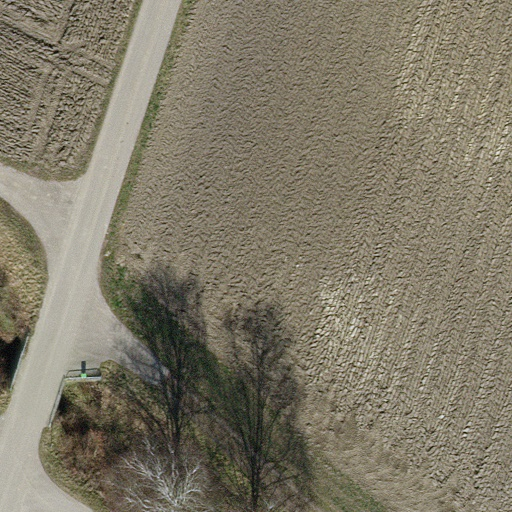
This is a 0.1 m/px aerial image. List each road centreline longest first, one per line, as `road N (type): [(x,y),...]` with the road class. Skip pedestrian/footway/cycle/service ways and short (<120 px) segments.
road 1 (unclassified): [(0,490),(162,0)]
road 2 (track): [(55,326),(145,366),(308,511)]
